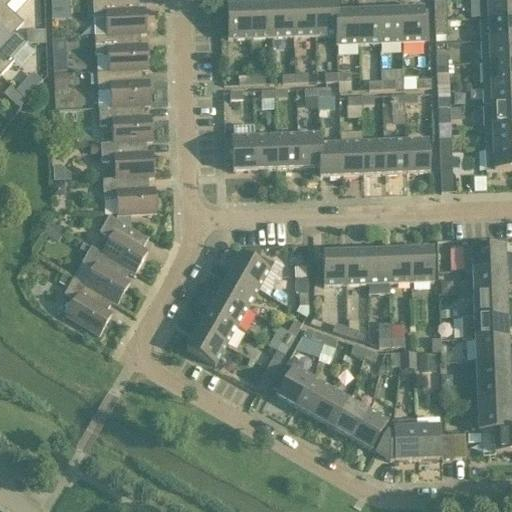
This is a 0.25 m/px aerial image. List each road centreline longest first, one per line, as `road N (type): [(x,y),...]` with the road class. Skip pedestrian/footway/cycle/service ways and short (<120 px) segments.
road 1 (residential): [(131,359),(370,494),(511,496)]
road 2 (residential): [(189,223),(511,210)]
road 3 (residential): [(189,223),(181,0)]
road 4 (residential): [(131,359),(190,250),(189,223)]
